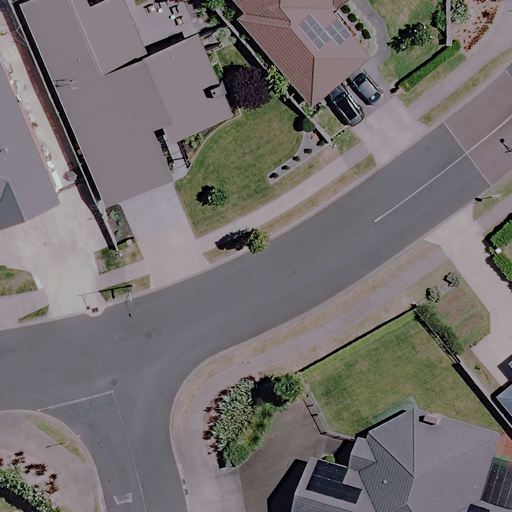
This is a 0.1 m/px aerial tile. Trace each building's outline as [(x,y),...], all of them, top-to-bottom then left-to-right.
[(186,34),(140,54),(120,10),(103,17),(96,0),(62,0),(18,19),(108,224),(178,193),(156,143),(222,115),(186,34)] [(219,0),(245,27),(233,39),(308,119),(365,67),(324,24),(340,9),(345,15),(361,0),(219,0)] [(0,238),(66,210),(0,55),(0,238)] [(511,390),(500,400),(511,414),(511,390)] [(308,466),(295,511),(504,511),(489,508),(508,439),(415,413),(405,399),(366,426),(351,478),(308,466)]
